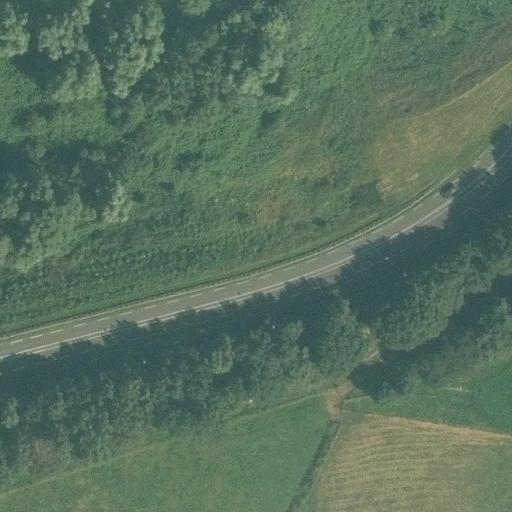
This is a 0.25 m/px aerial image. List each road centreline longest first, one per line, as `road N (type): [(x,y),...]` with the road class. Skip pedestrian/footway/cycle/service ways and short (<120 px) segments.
road 1 (primary): [(0,361),(284,286),(391,239)]
road 2 (track): [(340,392),(511,281)]
road 3 (primary): [(511,135),(391,239)]
road 4 (primary): [(391,239),(456,209),(511,167)]
